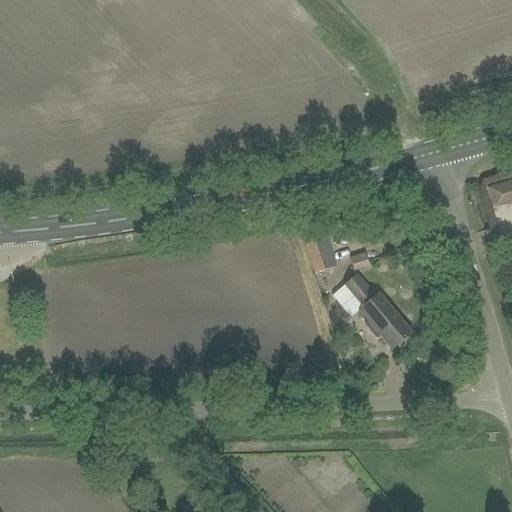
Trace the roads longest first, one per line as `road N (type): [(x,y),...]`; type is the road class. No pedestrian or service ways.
road 1 (unclassified): [(508,401),(0,414)]
road 2 (primary): [(0,231),(167,213),(434,152)]
road 3 (tertiary): [(508,401),(434,152)]
